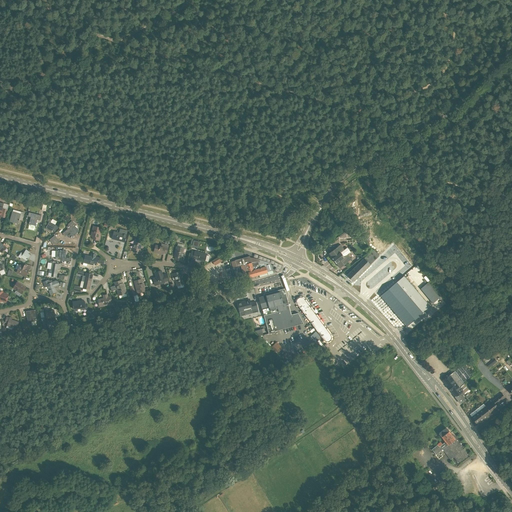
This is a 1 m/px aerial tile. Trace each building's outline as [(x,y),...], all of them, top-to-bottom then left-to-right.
[(20,213),(12,211),(10,221),(18,223),(20,213)] [(45,216),(32,213),(29,224),(36,226),(37,221),(44,223),(45,216)] [(52,220),(49,218),(47,221),(49,222),(46,228),(52,231),(52,230),(54,231),(59,227),(56,225),(51,222),(52,220)] [(73,224),(71,226),(69,225),(67,227),(68,228),(63,233),(65,235),(67,234),(70,238),(79,231),(73,224)] [(100,227),(93,225),(91,235),(93,236),(92,240),(98,241),(100,232),(99,232),(100,227)] [(357,232),(353,226),(347,230),(352,237),(357,232)] [(126,234),(119,232),(119,233),(114,231),(112,239),(122,241),(122,239),(125,240),(126,234)] [(55,235),(50,240),(54,245),(60,241),(55,235)] [(135,239),(132,249),(134,249),(134,252),(141,254),(144,244),(141,243),(142,241),(135,239)] [(169,245),(165,244),(165,246),(161,245),(161,246),(155,245),(154,252),(163,254),(164,253),(167,254),(169,245)] [(349,250),(347,247),(344,250),(340,244),(329,253),(332,258),(334,261),(349,250)] [(184,248),(177,246),(174,256),(180,257),(179,260),(183,261),(185,255),(182,254),(184,248)] [(21,257),(27,261),(30,255),(27,253),(28,251),(26,249),(21,257)] [(58,250),(58,251),(56,251),(55,251),(55,257),(58,257),(58,259),(61,259),(61,261),(66,261),(66,258),(66,250),(58,250)] [(349,250),(334,261),(336,263),(340,268),(351,260),(347,255),(351,252),(349,250)] [(377,258),(379,256),(373,250),(371,252),(347,275),(353,281),(377,258)] [(192,251),(191,254),(194,255),(192,260),(196,262),(197,259),(205,262),(207,254),(195,251),(194,251),(192,251)] [(92,254),(91,253),(90,256),(85,255),(83,262),(93,265),(93,263),(96,264),(98,258),(95,258),(96,254),(92,254)] [(223,255),(212,262),(215,266),(226,259),(225,258),(223,255)] [(250,256),(235,260),(237,266),(245,264),(246,264),(250,277),(267,272),(264,263),(259,265),(258,263),(260,262),(259,259),(250,257),(250,256)] [(58,268),(60,268),(61,264),(55,263),(55,262),(51,261),(50,263),(52,263),(51,269),(49,269),(49,272),(52,273),(52,276),(56,277),(57,273),(56,273),(56,270),(57,270),(58,268)] [(404,276),(400,279),(386,263),(379,270),(388,281),(375,293),(381,300),(383,298),(407,326),(430,306),(404,276)] [(26,268),(27,266),(22,264),(21,265),(20,265),(17,272),(26,276),(29,269),(26,268)] [(162,275),(161,270),(155,272),(157,277),(153,278),(155,285),(164,283),(164,282),(168,280),(166,274),(162,275)] [(182,274),(180,275),(180,272),(171,274),(173,281),(176,280),(177,286),(184,284),(182,274)] [(93,274),(86,273),(83,288),(90,289),(93,274)] [(145,288),(144,284),(142,284),(141,279),(134,281),(136,290),(137,293),(145,291),(145,288)] [(43,282),(45,287),(47,286),(50,294),(56,292),(53,284),(59,282),(58,281),(55,280),(49,283),(48,280),(43,282)] [(123,283),(122,284),(121,280),(114,282),(116,289),(117,289),(119,295),(126,293),(123,283)] [(26,287),(17,281),(15,284),(14,287),(13,288),(16,290),(14,293),(20,296),(21,294),(26,287)] [(428,282),(420,288),(433,303),(440,297),(428,282)] [(2,291),(0,290),(0,300),(6,302),(8,295),(2,293),(2,291)] [(283,295),(282,291),(259,297),(262,311),(263,311),(269,334),(276,332),(275,331),(303,323),(298,313),(291,315),(289,309),(287,309),(285,303),(286,302),(284,294),(283,295)] [(111,297),(108,297),(107,294),(103,295),(104,298),(98,299),(100,306),(109,304),(109,303),(112,302),(111,297)] [(299,298),(297,299),(296,302),(297,304),(315,328),(324,340),(326,342),(329,342),(331,340),(332,338),(331,335),(304,299),(302,298),(299,298)] [(244,310),(244,312),(245,315),(253,313),(252,310),(257,309),(256,302),(250,303),(250,300),(245,301),(245,302),(238,304),(239,311),(244,310)] [(84,301),(73,302),(73,309),(80,308),(80,310),(88,309),(87,303),(84,303),(84,301)] [(35,310),(29,311),(26,311),(28,324),(32,324),(32,321),(37,320),(35,310)] [(54,310),(48,311),(48,312),(46,312),(47,321),(50,321),(50,318),(55,318),(54,310)] [(19,323),(15,321),(11,320),(12,318),(10,317),(7,325),(13,327),(12,330),(16,331),(17,328),(19,323)] [(280,331),(282,341),(302,336),(300,326),(280,331)] [(277,342),(271,347),(277,353),(282,348),(277,342)] [(486,357),(480,349),(477,351),(483,359),(486,357)] [(494,358),(486,364),(489,367),(497,361),(494,358)] [(454,371),(450,375),(458,387),(463,383),(454,371)] [(458,387),(450,375),(443,380),(457,399),(458,398),(462,403),(465,400),(462,396),(463,395),(463,394),(462,392),(458,387)] [(502,393),(493,401),(496,405),(505,397),(502,393)] [(493,401),(485,406),(491,413),(498,408),(496,405),(493,401)] [(485,406),(478,412),(484,419),(491,413),(485,406)] [(478,412),(471,417),(477,425),(484,419),(478,412)] [(348,417),(358,431),(363,427),(354,413),(348,417)] [(455,439),(446,428),(439,433),(445,442),(448,445),(455,439)] [(459,444),(455,439),(448,445),(443,449),(450,459),(454,456),(458,462),(467,455),(465,452),(465,451),(464,449),(463,450),(460,446),(461,445),(460,443),(459,444)] [(442,444),(440,442),(434,447),(439,452),(443,449),(448,445),(445,442),(442,444)] [(382,476),(389,470),(384,464),(377,469),(382,476)]
